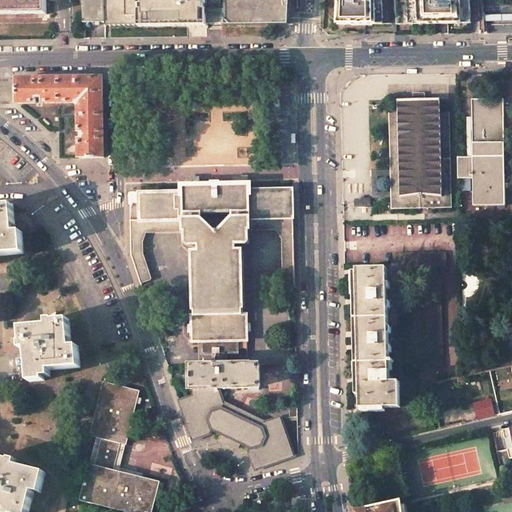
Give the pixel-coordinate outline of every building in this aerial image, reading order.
[(46,0),(0,0),(0,11),(46,11),(46,0)] [(105,0),(81,0),(84,23),(90,23),(105,23),(105,0)] [(105,0),(105,23),(105,26),(110,26),(187,25),(207,25),(208,25),(206,0),(105,0)] [(206,0),(208,25),(215,25),(222,25),(225,25),(224,0),(206,0)] [(289,0),(224,0),(225,25),(225,26),(288,26),(289,0)] [(338,0),(338,24),(354,24),(354,19),(366,19),(366,21),(372,21),(372,24),(396,24),(395,0),(338,0)] [(395,0),(396,24),(397,28),(437,26),(437,23),(447,23),(447,26),(470,25),(469,0),(395,0)] [(102,78),(17,79),(17,80),(17,103),(18,104),(79,103),(80,158),(104,158),(104,157),(103,79),(102,78)] [(425,93),(412,93),(413,100),(398,100),(398,111),(389,111),(390,169),(391,176),(391,191),(391,198),(392,209),(452,208),(449,110),(440,110),(440,99),(425,100),(425,93)] [(504,99),(472,100),(472,114),(473,158),(473,179),(473,206),(505,206),(504,99)] [(473,158),(461,158),(461,179),(470,179),(473,179),(473,158)] [(390,169),(370,170),(371,198),(391,198),(391,191),(378,192),(378,176),(391,176),(390,169)] [(250,184),(183,186),(182,187),(183,193),(184,221),(184,232),(186,232),(186,244),(188,246),(193,246),(193,252),(194,310),(195,310),(195,315),(192,315),(192,342),(202,342),(203,354),(238,353),(238,341),(248,341),(247,314),(244,314),(244,309),(245,309),(243,251),(242,251),(242,245),(247,245),(249,242),(249,231),(251,230),(251,219),(251,191),(251,186),(250,184)] [(292,190),(251,191),(251,219),(253,219),(290,218),(294,218),(293,190),(292,190)] [(183,193),(130,194),(131,222),(184,221),(183,193)] [(0,256),(25,254),(23,232),(16,233),(14,205),(12,206),(0,206),(0,256)] [(446,252),(397,253),(397,268),(447,267),(446,252)] [(387,268),(357,269),(357,291),(358,336),(360,384),(360,408),(400,408),(400,382),(390,382),(389,363),(389,361),(387,268)] [(441,274),(426,275),(429,366),(443,366),(441,274)] [(48,325),(21,327),(22,342),(21,343),(21,350),(27,349),(27,352),(27,356),(29,370),(29,372),(30,382),(45,381),(45,378),(51,377),(51,371),(81,368),(79,346),(72,347),(70,319),(55,321),(55,319),(48,320),(48,325)] [(251,364),(190,365),(191,389),(195,389),(219,388),(229,388),(260,387),(260,364),(251,365),(251,364)] [(140,391),(103,382),(90,435),(90,436),(102,439),(120,444),(126,445),(140,391)] [(195,395),(179,401),(193,440),(210,434),(212,429),(224,435),(221,440),(221,441),(229,445),(237,449),(238,447),(240,443),(252,448),(249,453),(255,470),(295,456),(281,417),(265,422),(224,402),(219,388),(195,389),(195,395)] [(491,400),(474,404),(478,420),(495,416),(491,400)] [(510,463),(511,462),(511,428),(503,430),(510,463)] [(120,444),(102,439),(95,466),(114,470),(120,444)] [(0,507),(8,510),(6,511),(29,511),(35,492),(41,493),(46,472),(17,465),(18,460),(11,458),(11,460),(0,457),(0,507)] [(95,466),(89,464),(80,501),(124,511),(153,511),(161,482),(143,477),(114,470),(95,466)] [(402,511),(401,502),(365,510),(365,511),(357,511),(402,511)]
